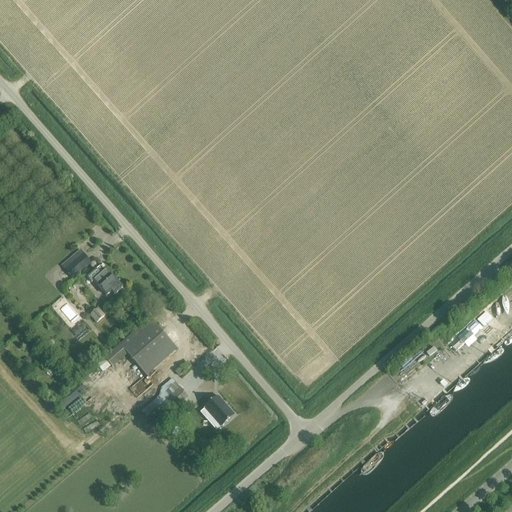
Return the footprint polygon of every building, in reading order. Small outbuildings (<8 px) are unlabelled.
[(72,280),(91,263),(83,254),(64,270),(72,280)] [(114,296),(123,288),(106,270),(102,274),(98,269),(87,278),(92,283),(94,282),(106,296),(111,292),(114,296)] [(104,317),(98,309),(90,316),(97,323),(104,317)] [(146,376),(177,349),(151,319),(105,360),(112,368),(128,355),(146,376)] [(188,363),(176,373),(179,377),(192,367),(188,363)] [(187,396),(180,388),(172,379),(161,388),(159,397),(141,412),(147,418),(156,411),(162,418),(187,396)] [(61,412),(87,391),(79,382),(53,403),(61,412)] [(219,398),(205,410),(214,420),(211,424),(217,430),(221,427),(222,427),(235,416),(219,398)]
